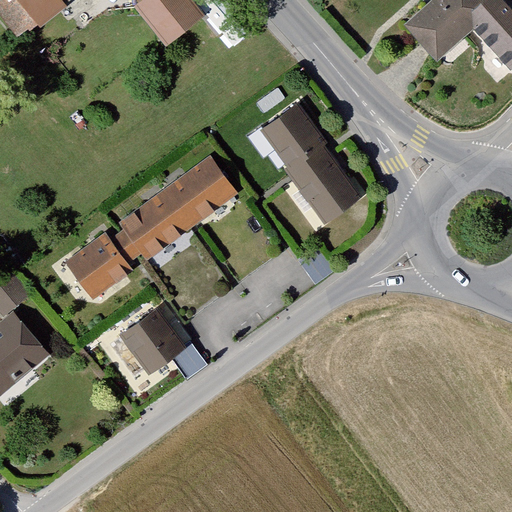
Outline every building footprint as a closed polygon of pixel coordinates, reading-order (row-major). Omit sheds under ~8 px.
[(81,0),(32,0),(51,24),(81,0)] [(212,18),(197,0),(149,0),(147,2),(141,6),(174,48),(212,18)] [(425,0),(402,21),(432,55),(463,27),(501,69),(511,59),(511,14),(499,0),(425,0)] [(296,103),(249,132),(273,169),(319,139),(296,103)] [(355,194),(319,139),(273,169),(310,225),(355,194)] [(229,194),(203,157),(111,220),(137,258),(229,194)] [(137,258),(111,220),(56,258),(82,296),(137,258)] [(319,249),(299,263),(316,286),(336,272),(319,249)] [(0,308),(3,311),(16,299),(0,282),(0,308)] [(180,343),(150,306),(115,334),(145,371),(180,343)] [(53,358),(17,313),(0,326),(0,393),(3,398),(53,358)] [(188,380),(208,367),(191,342),(172,356),(188,380)]
